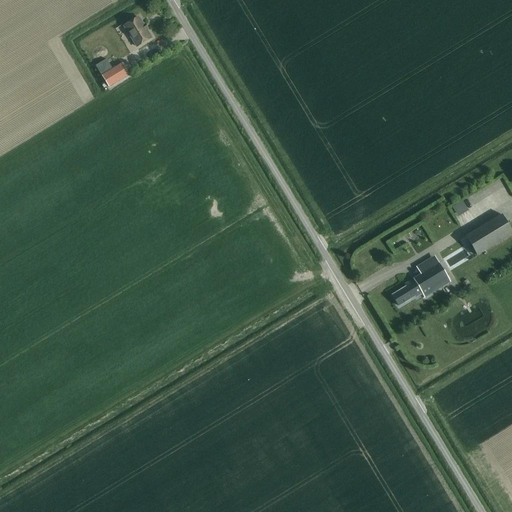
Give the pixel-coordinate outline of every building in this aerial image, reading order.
[(123,26),(137,48),(152,38),(147,29),(148,29),(145,23),(144,24),(139,16),(123,26)] [(106,59),(96,66),(102,75),(112,69),(106,59)] [(112,69),(102,75),(109,87),(130,75),(122,63),(112,69)] [(466,236),(471,244),(475,252),(478,256),(511,234),(511,232),(502,215),(466,236)] [(399,306),(416,296),(417,297),(422,294),(424,298),(450,282),(439,263),(408,282),(409,285),(392,295),(399,306)]
